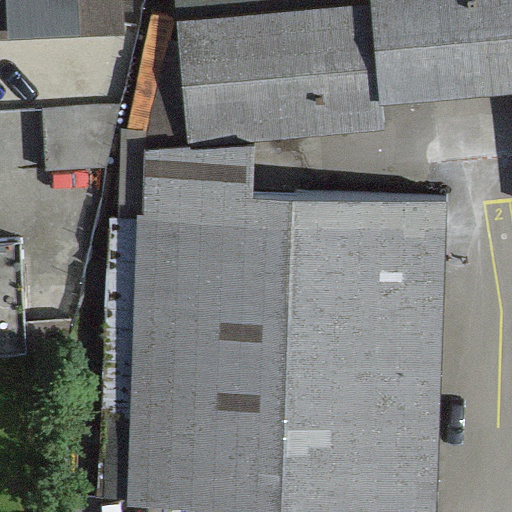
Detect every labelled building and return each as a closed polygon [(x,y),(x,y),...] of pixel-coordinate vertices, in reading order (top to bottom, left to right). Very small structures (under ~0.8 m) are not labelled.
[(122,0),(0,0),(0,43),(125,38),(122,0)] [(511,0),(308,0),(183,11),(194,135),(395,118),(393,92),(511,81),(511,0)] [(100,105),(47,107),(50,166),(102,164),(100,105)] [(274,143),(153,141),(145,498),(452,505),(458,195),(273,191),(274,143)] [(26,246),(0,248),(0,353),(33,351),(26,246)]
